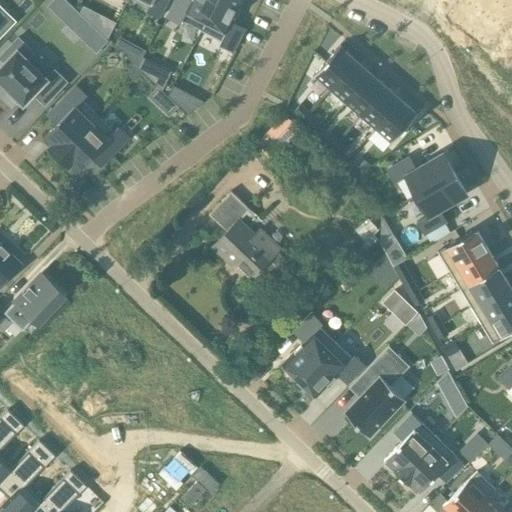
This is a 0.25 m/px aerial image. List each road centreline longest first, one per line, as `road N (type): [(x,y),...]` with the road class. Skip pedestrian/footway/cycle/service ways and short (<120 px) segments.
road 1 (residential): [(364,511),(79,240)]
road 2 (residential): [(166,173),(239,117),(299,0)]
road 3 (residential): [(511,188),(457,112),(436,49),(410,28)]
